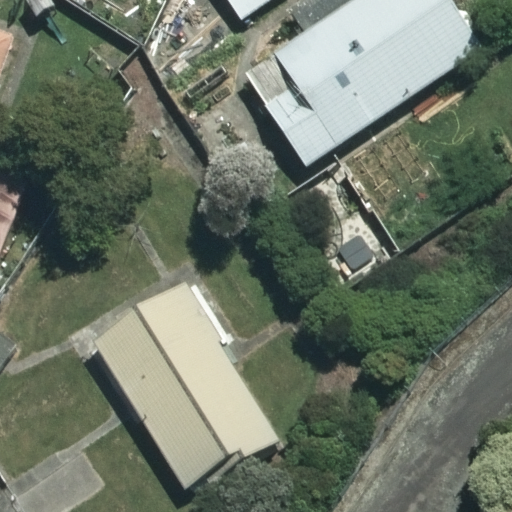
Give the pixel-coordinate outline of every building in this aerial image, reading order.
[(276,0),(226,0),(239,22),(276,0)] [(481,57),(444,0),(369,0),(247,80),(306,171),(481,57)] [(0,89),(18,42),(0,35),(0,89)] [(281,444),(186,292),(96,347),(191,500),(281,444)] [(0,364),(13,347),(0,338),(0,364)]
